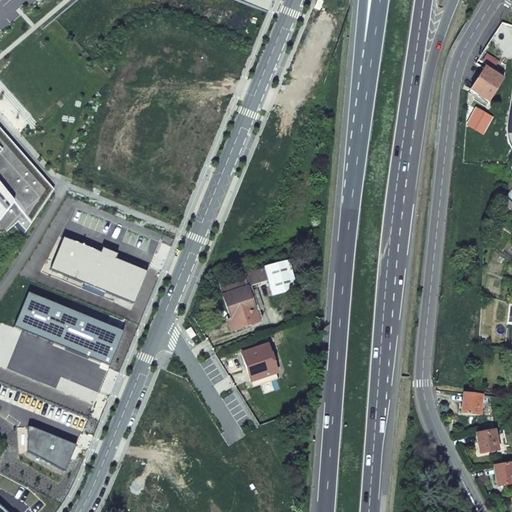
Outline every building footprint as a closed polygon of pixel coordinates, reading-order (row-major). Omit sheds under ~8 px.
[(324,1),(321,0),(317,0),(314,8),(320,10),(324,1)] [(484,68),(470,90),(487,102),(502,79),(484,68)] [(476,108),(466,125),(482,135),(493,117),(476,108)] [(0,129),(0,142),(3,146),(9,140),(0,129)] [(3,146),(0,142),(0,237),(12,226),(22,237),(53,190),(9,140),(3,146)] [(63,238),(50,270),(133,304),(146,272),(114,259),(116,254),(102,248),(100,253),(63,238)] [(287,260),(262,267),(270,295),(295,289),(287,260)] [(258,268),(216,283),(233,329),(257,321),(244,287),(262,280),(258,268)] [(28,292),(14,326),(109,366),(123,332),(28,292)] [(186,331),(191,339),(196,336),(191,328),(186,331)] [(268,345),(242,354),(252,380),(277,371),(268,345)] [(481,396),(463,394),(461,413),(479,415),(481,396)] [(31,427),(27,428),(27,451),(64,471),(75,446),(31,427)] [(494,430),(475,434),(479,453),(498,449),(494,430)] [(511,466),(511,463),(493,467),(496,487),(511,483),(511,466)]
